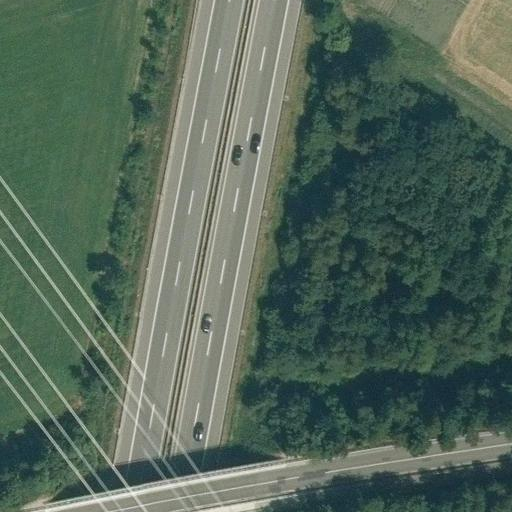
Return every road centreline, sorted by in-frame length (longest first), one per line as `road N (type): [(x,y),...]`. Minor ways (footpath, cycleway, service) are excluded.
road 1 (motorway): [(181,511),(277,0)]
road 2 (motorway): [(230,0),(136,511)]
road 3 (tertiary): [(511,438),(75,511)]
